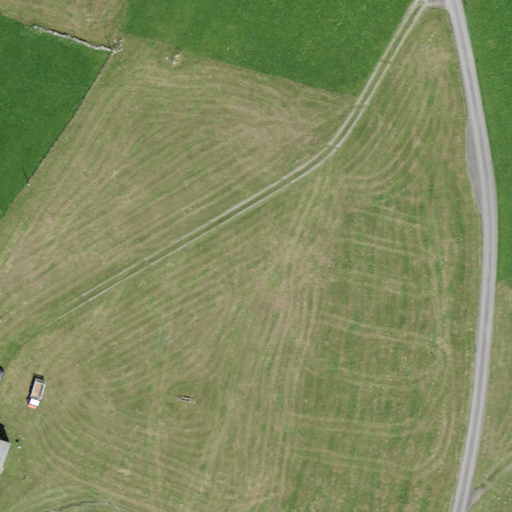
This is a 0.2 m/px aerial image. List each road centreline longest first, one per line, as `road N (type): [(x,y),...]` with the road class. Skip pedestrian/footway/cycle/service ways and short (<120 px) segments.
road 1 (track): [(11,356),(332,149),(436,0)]
road 2 (unclassified): [(477,511),(500,420),(510,238),(471,0)]
